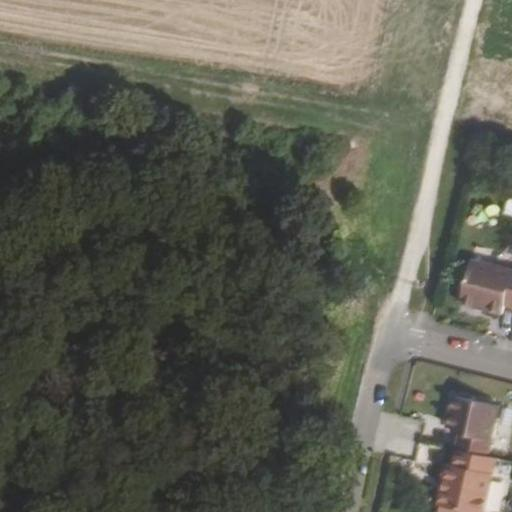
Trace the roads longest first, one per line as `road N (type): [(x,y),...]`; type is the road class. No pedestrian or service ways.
road 1 (residential): [(349,511),(389,336)]
road 2 (residential): [(389,336),(511,368)]
